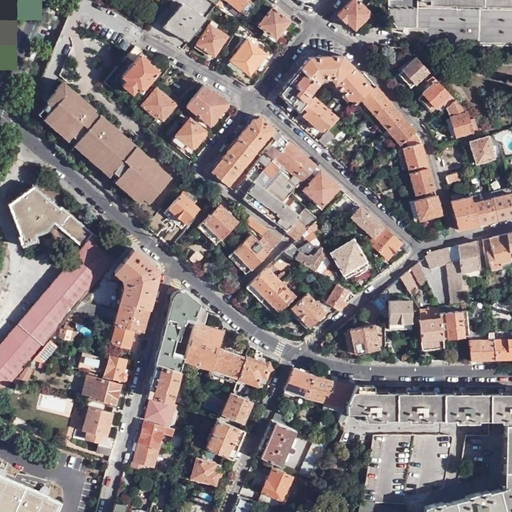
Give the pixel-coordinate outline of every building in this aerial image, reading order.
[(224,0),(244,15),(244,14),(252,3),(248,1),(248,0),(224,0)] [(368,12),(356,0),(348,0),(336,14),(344,21),(345,20),(353,27),(368,12)] [(364,0),(363,2),(371,10),(378,3),(375,0),(364,0)] [(161,25),(183,38),(203,15),(181,2),(161,25)] [(252,3),(244,14),(244,15),(245,16),(253,4),(252,3)] [(287,20),(270,6),(256,23),(273,37),(287,20)] [(183,38),(188,41),(206,16),(203,15),(183,38)] [(196,43),(211,53),(219,42),(221,44),(227,34),(209,22),(196,43)] [(239,66),(248,73),(265,53),(245,37),(227,60),(237,68),(239,66)] [(194,46),(211,57),(219,46),(220,46),(221,44),(219,42),(211,53),(196,43),(194,46)] [(142,50),(133,45),(125,55),(132,61),(120,75),(138,92),(156,72),(138,55),(142,50)] [(211,57),(212,58),(220,46),(219,46),(211,57)] [(307,56),(299,67),(315,80),(317,77),(321,81),(323,79),(328,78),(331,81),(330,82),(347,98),(348,97),(353,101),(354,100),(360,95),(370,88),(341,54),(307,56)] [(426,72),(430,75),(433,72),(414,54),(401,67),(402,69),(399,72),(411,85),(414,82),(415,82),(426,72)] [(315,80),(299,67),(274,97),(274,100),(275,101),(291,116),(306,101),(304,99),(307,95),(305,92),(315,80)] [(441,112),(446,108),(459,98),(433,72),(430,75),(426,80),(430,84),(422,92),(424,94),(420,98),(432,111),(436,107),(441,112)] [(63,79),(46,98),(53,106),(44,117),(68,139),(73,133),(78,138),(74,143),(110,175),(114,169),(120,175),(115,180),(139,200),(144,195),(150,200),(172,174),(63,79)] [(215,93),(202,83),(185,103),(191,108),(209,123),(226,101),(216,92),(215,93)] [(374,84),(370,88),(360,95),(375,112),(388,99),(374,84)] [(140,103),(155,116),(157,114),(162,118),(176,103),(156,86),(140,103)] [(375,112),(360,95),(354,100),(369,117),(373,113),(375,112)] [(302,115),(309,121),(322,107),(312,98),(303,108),(305,111),(303,114),(302,115)] [(480,127),(482,133),(492,130),(459,98),(446,108),(453,116),(449,117),(454,134),(460,133),(460,134),(476,129),(476,127),(480,127)] [(400,114),(388,99),(375,112),(373,113),(386,127),(400,114)] [(185,103),(184,102),(181,106),(187,111),(191,108),(185,103)] [(322,107),(309,121),(317,128),(318,128),(321,124),(324,127),(333,117),(322,107)] [(373,113),(369,117),(381,131),(386,127),(373,113)] [(157,114),(155,116),(153,117),(159,122),(162,118),(157,114)] [(251,117),(237,135),(255,150),(269,133),(273,128),(259,114),(251,117)] [(414,130),(400,114),(386,127),(399,143),(405,138),(414,130)] [(191,146),(204,130),(188,117),(172,137),(182,146),(186,141),(191,146)] [(386,127),(381,131),(395,146),(399,143),(386,127)] [(286,139),(273,128),(269,133),(272,136),(265,145),(267,146),(263,150),(271,157),(286,139)] [(326,128),(317,139),(323,145),(333,135),(326,128)] [(421,143),(414,130),(405,138),(408,145),(402,147),(408,167),(426,162),(421,143)] [(497,162),(503,160),(502,157),(497,136),(496,134),(470,140),(471,143),(464,144),(465,147),(469,162),(475,161),(476,162),(493,158),(491,148),(494,147),(497,162)] [(255,150),(237,135),(209,171),(226,185),(255,150)] [(315,165),(286,139),(271,157),(272,158),(263,169),(290,193),(315,165)] [(434,193),(426,162),(408,167),(416,194),(424,192),(425,196),(434,193)] [(443,165),(446,174),(460,171),(458,162),(443,165)] [(337,185),(319,168),(302,187),(320,204),(337,185)] [(263,169),(242,196),(286,231),(297,219),(299,218),(296,215),(282,204),(291,195),(290,193),(263,169)] [(204,179),(192,170),(184,180),(194,189),(204,179)] [(460,171),(446,174),(447,181),(462,178),(460,171)] [(18,323),(43,344),(59,324),(118,252),(61,204),(59,205),(34,185),(8,202),(20,234),(18,235),(22,246),(39,239),(37,234),(47,230),(54,222),(83,245),(52,283),(18,323)] [(495,219),(511,215),(511,198),(511,195),(509,187),(488,192),(495,219)] [(356,202),(343,191),(332,202),(345,214),(356,202)] [(195,198),(188,192),(184,196),(180,192),(163,211),(181,227),(198,208),(192,203),(195,198)] [(478,223),(495,219),(488,192),(471,197),(478,223)] [(440,212),(434,193),(425,196),(414,199),(418,218),(440,212)] [(458,228),(478,223),(471,197),(470,194),(450,199),(458,228)] [(418,218),(414,199),(408,200),(413,219),(418,218)] [(237,221),(217,203),(196,227),(214,244),(237,221)] [(382,225),(358,204),(351,212),(355,216),(352,219),(372,236),(382,225)] [(304,207),(296,215),(299,218),(297,219),(305,230),(309,226),(316,218),(304,207)] [(280,239),(248,216),(245,220),(261,233),(269,241),(267,242),(261,236),(257,240),(249,233),(227,255),(244,273),(280,239)] [(286,231),(284,232),(294,240),(305,230),(297,219),(286,231)] [(400,242),(382,225),(372,236),(369,239),(385,256),(400,242)] [(308,239),(314,234),(312,230),(304,236),(307,240),(308,239)] [(505,231),(481,238),(483,252),(485,252),(490,270),(500,267),(500,263),(509,261),(508,254),(505,231)] [(362,261),(364,264),(367,262),(352,236),(329,249),(345,275),(348,273),(346,270),(362,261)] [(319,259),(325,253),(320,244),(316,247),(308,239),(307,240),(297,247),(291,243),(283,250),(313,270),(319,259)] [(475,239),(456,244),(459,271),(479,266),(475,239)] [(428,251),(423,255),(429,267),(445,264),(450,305),(462,303),(461,292),(460,281),(459,271),(456,244),(428,251)] [(157,267),(133,247),(113,271),(121,279),(124,285),(121,295),(151,308),(159,275),(159,271),(157,267)] [(196,250),(186,260),(192,266),(202,256),(196,250)] [(207,259),(197,270),(204,276),(214,266),(207,259)] [(417,260),(410,266),(418,282),(426,279),(417,260)] [(245,287),(260,301),(280,282),(265,267),(245,287)] [(418,292),(405,270),(398,276),(410,297),(418,292)] [(269,310),(273,314),(294,296),(280,282),(260,301),(262,304),(258,309),(264,315),(269,310)] [(339,308),(355,294),(341,288),(332,297),(327,294),(321,299),(339,308)] [(182,359),(198,303),(186,292),(174,298),(157,362),(179,371),(182,359)] [(289,307),(307,326),(323,312),(317,305),(319,302),(313,297),(311,299),(305,293),(289,307)] [(151,308),(121,295),(117,310),(113,324),(116,325),(136,330),(144,333),(151,308)] [(113,324),(117,310),(81,300),(71,312),(81,315),(113,324)] [(382,313),(370,300),(361,308),(365,313),(369,317),(376,312),(380,315),(382,313)] [(388,329),(411,328),(410,300),(387,301),(388,329)] [(206,311),(198,303),(182,359),(209,369),(216,347),(216,346),(220,334),(202,323),(206,311)] [(365,313),(361,308),(352,316),(356,321),(365,313)] [(439,318),(438,308),(426,309),(427,318),(420,319),(417,320),(420,349),(443,348),(441,337),(440,317),(439,318)] [(439,312),(440,317),(441,337),(466,335),(465,324),(463,309),(439,312)] [(81,315),(71,312),(67,317),(79,321),(81,315)] [(55,335),(71,340),(74,330),(76,324),(65,321),(63,328),(60,328),(55,335)] [(0,390),(3,392),(43,344),(18,323),(0,344),(0,390)] [(347,351),(352,353),(376,348),(371,324),(347,328),(343,332),(347,351)] [(470,324),(465,324),(466,335),(468,360),(494,359),(491,332),(491,330),(485,330),(472,331),(470,324)] [(131,348),(136,330),(116,325),(111,343),(131,348)] [(511,358),(511,331),(491,332),(494,359),(511,358)] [(43,345),(36,354),(46,358),(51,351),(44,345),(43,345)] [(216,347),(209,369),(237,378),(245,357),(216,346),(216,347)] [(124,372),(128,359),(100,351),(99,356),(82,351),(78,366),(124,381),(126,379),(128,375),(126,373),(124,372)] [(245,357),(237,378),(257,385),(258,383),(264,384),(266,378),(263,377),(266,369),(266,367),(265,364),(245,357)] [(179,371),(157,362),(147,395),(151,397),(170,403),(179,371)] [(20,373),(28,376),(31,369),(26,366),(20,373)] [(301,400),(313,375),(291,367),(280,394),(301,400)] [(237,378),(209,369),(207,374),(236,384),(237,378)] [(81,393),(90,396),(89,398),(114,405),(120,383),(87,374),(81,393)] [(332,380),(313,375),(301,400),(311,403),(313,397),(323,401),(332,380)] [(353,383),(332,380),(323,401),(321,406),(340,412),(353,383)] [(371,385),(353,383),(340,412),(335,423),(338,423),(340,423),(342,420),(343,414),(355,414),(355,419),(356,421),(359,423),(370,423),(370,420),(409,421),(409,424),(419,424),(419,421),(454,421),(454,424),(465,424),(465,420),(482,420),(482,437),(460,437),(458,466),(504,467),(503,488),(482,494),(481,492),(470,495),(471,497),(437,506),(436,504),(425,507),(426,511),(511,511),(511,389),(497,389),(497,393),(478,392),(478,389),(452,389),(452,391),(432,391),(432,388),(406,388),(406,391),(386,390),(386,387),(371,386),(371,385)] [(250,401),(223,390),(223,392),(227,394),(220,414),(235,420),(236,416),(243,419),(250,401)] [(180,407),(170,403),(151,397),(146,418),(169,425),(174,408),(180,410),(180,407)] [(88,405),(81,430),(86,431),(84,439),(98,443),(95,452),(109,455),(114,438),(105,436),(112,412),(111,411),(112,407),(103,405),(102,408),(88,405)] [(271,419),(285,425),(288,417),(274,412),(271,419)] [(269,419),(254,454),(278,464),(284,449),(287,451),(289,450),(291,447),(290,445),(287,443),(293,428),(285,425),(271,419),(269,419)] [(242,431),(215,420),(205,448),(232,459),(242,431)] [(174,429),(145,421),(139,442),(160,448),(164,433),(173,435),(174,429)] [(444,437),(369,436),(364,500),(441,501),(447,440),(446,437),(444,437)] [(298,472),(311,477),(327,442),(314,437),(298,472)] [(139,442),(136,441),(129,465),(145,469),(146,465),(154,467),(160,448),(139,442)] [(192,478),(216,484),(217,477),(221,477),(223,469),(220,468),(221,464),(197,458),(192,478)] [(255,500),(275,506),(278,499),(280,499),(291,476),(270,467),(259,490),(259,491),(255,500)] [(0,511),(59,511),(64,503),(50,497),(50,496),(0,474),(0,511)] [(199,498),(202,486),(196,485),(193,497),(199,498)] [(250,511),(252,500),(237,496),(230,511),(250,511)] [(373,511),(376,502),(362,500),(358,511),(373,511)] [(124,511),(126,505),(116,502),(113,511),(124,511)]
